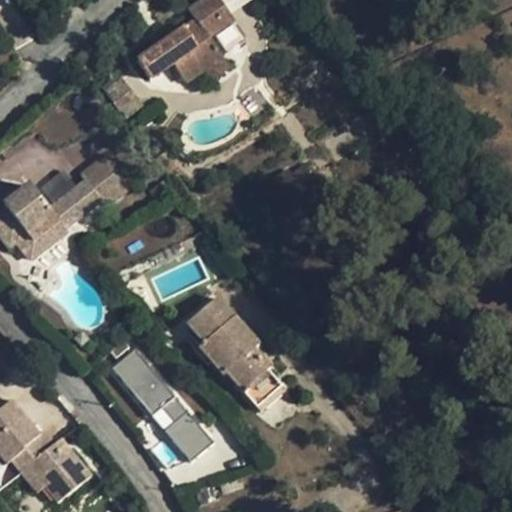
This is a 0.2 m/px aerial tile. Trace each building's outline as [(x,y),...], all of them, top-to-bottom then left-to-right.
[(195,21),(136,61),(151,82),(173,66),(185,84),(204,71),(223,58),(209,38),(234,21),(219,0),(203,0),(188,11),(195,21)] [(223,58),(204,71),(210,82),(229,68),(223,58)] [(115,104),(131,93),(123,80),(106,91),(115,104)] [(131,93),(115,104),(125,119),(141,108),(131,93)] [(86,182),(100,201),(128,180),(107,153),(79,175),(86,182)] [(278,180),(290,198),(316,181),(307,168),(296,175),(298,177),(295,179),(290,172),(278,180)] [(86,182),(50,210),(31,186),(19,194),(3,206),(5,208),(0,212),(0,236),(9,248),(16,242),(31,260),(64,234),(62,230),(100,201),(86,182)] [(0,197),(0,201),(3,206),(19,194),(14,187),(0,197)] [(216,298),(187,324),(204,344),(199,348),(224,377),(227,374),(261,414),(287,392),(269,371),(271,370),(254,351),(258,346),(216,298)] [(214,448),(140,354),(120,370),(156,417),(158,416),(171,432),(169,433),(194,464),(214,448)] [(41,435),(12,399),(0,408),(0,456),(6,465),(10,461),(19,472),(27,466),(54,444),(56,443),(46,431),(41,435)] [(71,452),(61,439),(56,443),(54,444),(65,457),(71,452)] [(65,457),(54,444),(27,466),(45,488),(58,504),(91,478),(71,452),(65,457)] [(45,488),(27,466),(19,472),(37,494),(45,488)]
